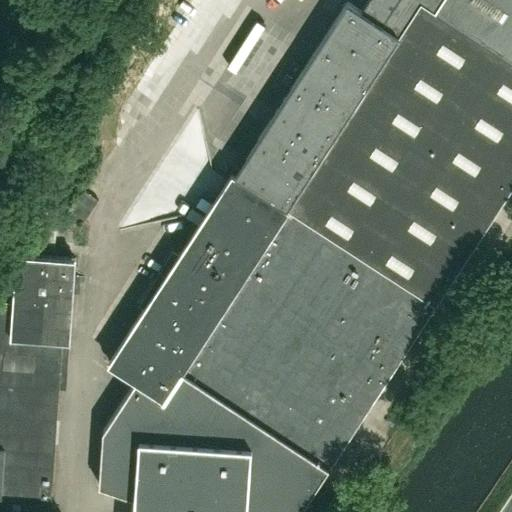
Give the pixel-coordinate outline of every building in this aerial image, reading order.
[(69,10),(68,0),(55,0),(56,11),(69,10)] [(233,172),(199,225),(108,361),(125,373),(135,379),(103,429),(99,484),(135,497),(134,511),(298,511),(311,493),(312,493),(313,492),(312,491),(328,467),(329,467),(329,466),(331,467),(332,466),(330,465),(330,464),(345,440),(346,440),(347,439),(346,438),(363,412),(364,413),(365,411),(365,410),(381,386),(382,386),(383,384),(382,384),(398,359),(399,359),(400,358),(399,357),(416,332),(417,333),(418,330),(417,330),(433,305),(434,305),(487,225),(511,186),(511,0),(368,0),(361,10),(348,2),(235,175),(234,174),(234,173),(233,172)] [(7,140),(3,158),(21,162),(25,144),(7,140)] [(81,188),(68,208),(86,219),(98,199),(81,188)] [(37,203),(35,244),(56,245),(58,205),(37,203)] [(0,300),(0,511),(48,511),(61,339),(69,340),(75,258),(16,254),(13,302),(0,300)]
